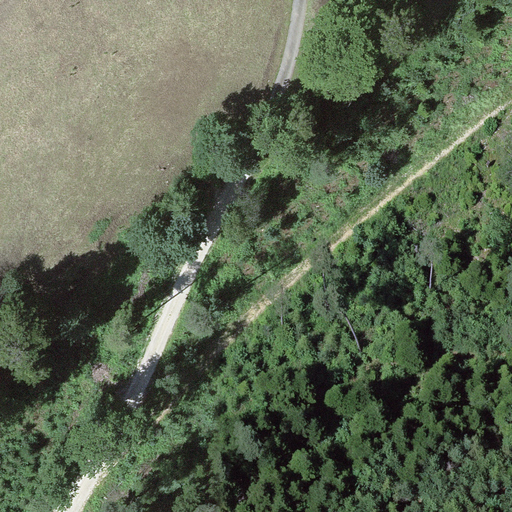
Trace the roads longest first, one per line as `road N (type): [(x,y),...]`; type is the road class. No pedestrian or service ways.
road 1 (track): [(268,130),(185,277),(115,445),(69,511)]
road 2 (unclassified): [(300,0),(268,130)]
